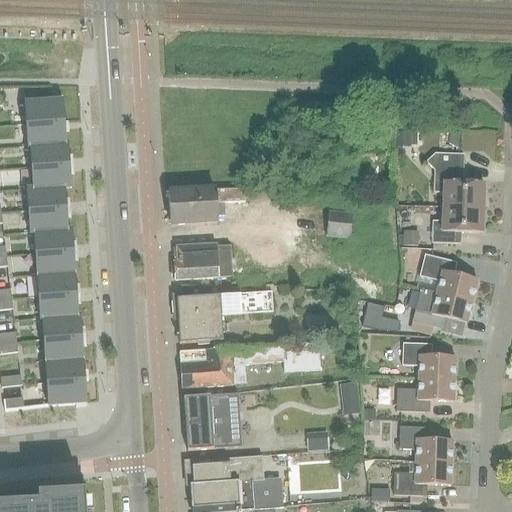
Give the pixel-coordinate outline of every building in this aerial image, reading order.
[(62,101),(23,104),(25,127),(64,124),(62,101)] [(64,124),(25,127),(26,149),(29,149),(29,148),(65,145),(64,124)] [(449,133),(448,145),(458,151),(458,134),(449,133)] [(416,134),(394,135),(394,149),(410,148),(410,147),(416,146),(416,134)] [(65,145),(29,148),(29,149),(30,170),(69,167),(67,144),(65,145)] [(442,209),(482,210),(483,186),(462,186),(463,156),(434,155),(425,164),(433,172),(432,195),(442,195),(442,209)] [(69,167),(30,170),(32,190),(32,191),(64,189),(65,190),(71,189),(69,167)] [(32,190),(25,191),(27,213),(66,210),(65,190),(64,189),(32,191),(32,190)] [(193,193),(168,195),(169,208),(170,227),(214,224),(214,219),(224,218),(223,205),(243,203),(242,191),(217,192),(193,193)] [(482,210),(442,209),(441,223),(431,223),(430,245),(460,246),(460,234),(481,235),(482,210)] [(66,210),(27,213),(29,236),(33,235),(33,234),(68,232),(67,231),(66,210)] [(328,215),(327,238),(350,240),(352,216),(328,215)] [(68,232),(33,234),(33,235),(34,256),(73,253),(71,231),(67,231),(68,232)] [(418,248),(418,233),(403,233),(403,247),(418,248)] [(214,247),(174,250),(175,265),(172,265),(173,283),(176,282),(220,280),(230,279),(229,263),(228,249),(214,249),(214,247)] [(73,253),(34,256),(36,277),(74,275),(73,253)] [(436,295),(471,303),(476,282),(453,276),(456,265),(424,257),(418,278),(439,283),(436,295)] [(74,275),(36,277),(37,299),(76,296),(74,275)] [(9,291),(0,292),(0,302),(11,301),(9,291)] [(471,303),(436,295),(419,291),(417,302),(411,324),(432,329),(439,331),(442,319),(465,325),(471,303)] [(219,316),(224,316),(271,312),(270,294),(218,298),(181,301),(179,301),(175,306),(177,328),(180,330),(181,346),(226,342),(226,339),(221,339),(219,316)] [(76,296),(37,299),(39,321),(41,321),(41,320),(78,318),(77,317),(76,296)] [(11,301),(0,302),(0,312),(12,311),(11,301)] [(367,305),(364,316),(381,320),(383,308),(367,305)] [(78,318),(41,320),(41,321),(42,342),(81,339),(80,317),(77,317),(78,318)] [(15,334),(0,336),(0,346),(16,344),(15,334)] [(81,339),(42,342),(44,364),(83,361),(81,339)] [(16,344),(0,346),(0,356),(17,354),(16,344)] [(179,354),(181,391),(243,387),(242,367),(249,367),(272,365),(282,365),(283,373),(319,371),(317,344),(281,347),(212,352),(205,352),(182,354),(179,354)] [(417,380),(453,382),(454,359),(430,359),(431,346),(402,345),(401,368),(418,368),(417,380)] [(83,361),(44,364),(45,385),(84,382),(83,361)] [(20,378),(0,379),(0,380),(1,390),(21,387),(20,378)] [(453,382),(417,380),(417,392),(396,391),(395,414),(429,415),(429,403),(453,403),(453,382)] [(84,382),(45,385),(47,408),(86,405),(84,382)] [(341,402),(358,400),(356,385),(339,387),(341,402)] [(186,453),(240,449),(237,396),(182,400),(186,453)] [(22,400),(3,402),(4,412),(24,410),(22,400)] [(363,411),(362,421),(374,421),(374,411),(363,411)] [(414,464),(451,466),(451,443),(428,442),(428,430),(399,429),(398,452),(415,452),(414,464)] [(334,432),(312,432),(312,450),(334,450),(334,432)] [(190,511),(264,511),(279,511),(277,482),(261,483),(261,477),(259,459),(252,459),(187,464),(188,488),(190,511)] [(451,466),(414,464),(414,475),(393,475),(392,497),(426,499),(426,486),(450,487),(451,466)] [(370,490),(369,502),(387,503),(388,490),(370,490)] [(36,504),(0,506),(0,511),(83,511),(83,494),(36,496),(36,504)]
